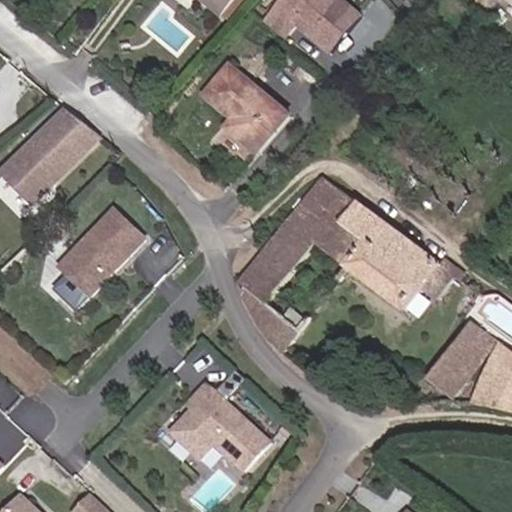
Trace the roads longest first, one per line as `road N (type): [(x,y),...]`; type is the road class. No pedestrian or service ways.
road 1 (residential): [(226,269),(181,183),(0,9)]
road 2 (residential): [(226,269),(61,449)]
road 3 (residential): [(353,438),(248,330),(226,269)]
road 4 (track): [(511,422),(411,419),(353,438)]
